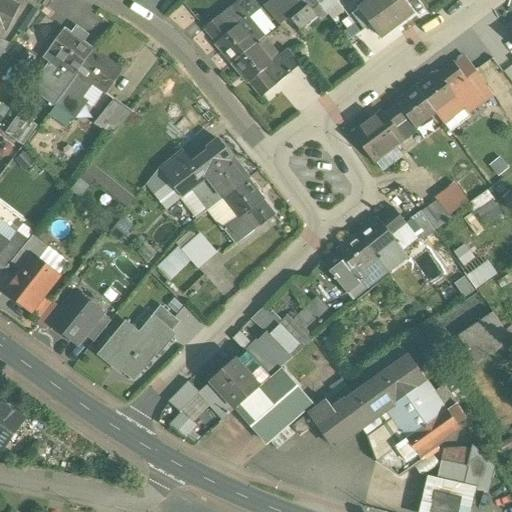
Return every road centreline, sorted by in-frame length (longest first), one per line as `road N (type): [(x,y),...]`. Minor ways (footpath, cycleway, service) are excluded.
road 1 (residential): [(118,430),(318,226)]
road 2 (residential): [(268,157),(174,41),(109,0)]
road 3 (residential): [(480,0),(315,124)]
road 4 (tertiary): [(118,430),(0,343)]
road 5 (residential): [(318,226),(364,193),(315,124)]
